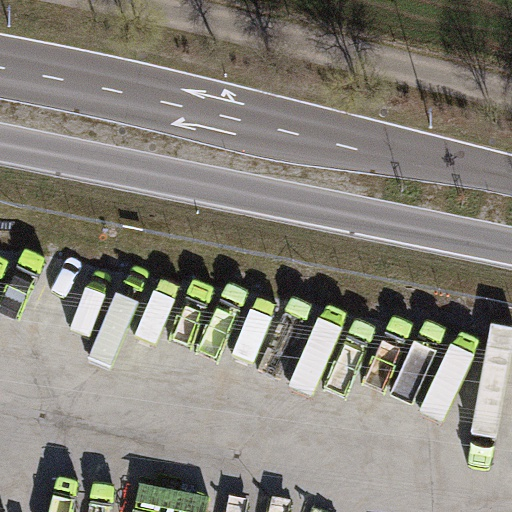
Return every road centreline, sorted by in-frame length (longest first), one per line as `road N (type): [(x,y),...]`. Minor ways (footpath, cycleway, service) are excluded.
road 1 (secondary): [(511,181),(0,76)]
road 2 (secondary): [(0,153),(511,247)]
road 3 (track): [(115,0),(511,98)]
